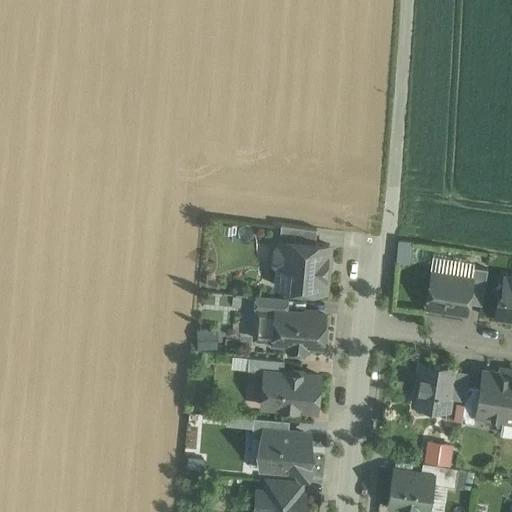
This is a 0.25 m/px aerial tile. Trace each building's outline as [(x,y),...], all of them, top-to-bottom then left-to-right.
[(316,228),(280,223),(279,240),(281,241),(281,239),(315,242),(316,228)] [(315,242),(281,239),(281,241),(280,244),(278,244),(274,247),(273,261),(276,265),(279,265),(277,285),(325,289),(329,244),(315,242)] [(487,269),(473,266),(471,279),(468,302),(481,304),(487,269)] [(444,275),(432,273),(427,304),(428,304),(431,308),(440,310),(444,307),(450,308),(453,306),(458,307),(460,309),(466,310),(468,302),(471,279),(458,277),(455,273),(448,272),(444,275)] [(511,277),(504,277),(502,295),(497,297),(495,314),(511,316),(511,277)] [(286,298),(256,295),(255,308),(275,310),(275,309),(285,310),(286,298)] [(285,310),(275,309),(275,310),(272,340),(289,342),(289,347),(305,348),(306,343),(322,345),(324,313),(285,310)] [(196,338),(197,347),(216,345),(215,336),(196,338)] [(284,358),(248,355),(247,368),(264,370),(264,369),(283,370),(284,358)] [(453,369),(421,364),(415,402),(447,407),(449,397),(453,369)] [(283,370),(264,369),(264,370),(262,386),(269,387),(267,405),(316,409),(319,374),(283,370)] [(469,372),(453,369),(449,397),(464,400),(466,387),(469,372)] [(509,374),(482,370),(479,389),(475,413),(476,414),(502,418),(509,374)] [(511,374),(509,374),(502,418),(511,419),(511,374)] [(479,389),(466,387),(464,400),(461,421),(475,423),(476,414),(475,413),(479,389)] [(289,419),(253,416),(251,436),(263,437),(264,429),(288,431),(289,419)] [(288,431),(264,429),(263,437),(261,465),(295,468),(301,476),(312,467),(306,459),(308,433),(288,431)] [(458,467),(422,461),(420,473),(434,475),(433,483),(455,486),(458,467)] [(420,473),(393,469),(387,503),(400,505),(400,506),(416,509),(416,508),(429,510),(433,483),(434,475),(420,473)] [(302,481),(266,478),(265,490),(301,493),(302,481)] [(265,490),(257,489),(255,508),(260,509),(260,511),(296,511),(298,505),(302,505),(303,494),(301,493),(265,490)]
